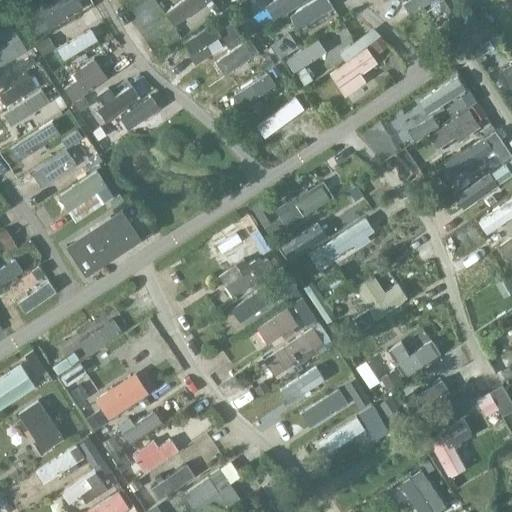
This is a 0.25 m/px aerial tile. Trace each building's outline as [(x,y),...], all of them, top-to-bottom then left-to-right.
[(44,23),(82,7),(79,0),(43,0),(35,4),(44,23)] [(209,0),(174,0),(164,6),(173,22),(192,12),(194,17),(213,7),(209,0)] [(267,0),(270,12),(289,8),(287,0),(267,0)] [(329,0),(306,0),(287,12),(295,25),(331,3),(329,0)] [(242,3),(237,15),(250,21),(255,9),(242,3)] [(207,51),(223,43),(208,14),(179,29),(189,50),(203,43),(207,51)] [(0,97),(0,63),(25,50),(8,18),(0,22),(0,39),(3,46),(0,47),(0,103),(2,102),(0,97)] [(242,39),(231,22),(224,26),(228,33),(221,38),(228,49),(242,39)] [(346,57),(327,69),(338,87),(393,54),(375,25),(340,47),(346,57)] [(317,36),(283,57),(291,70),(325,49),(317,36)] [(254,37),(220,55),(227,68),(261,50),(254,37)] [(483,43),(488,51),(499,45),(494,37),(483,43)] [(72,68),(76,75),(62,83),(68,94),(103,73),(93,55),(72,68)] [(0,87),(0,94),(11,114),(43,97),(29,71),(0,87)] [(125,76),(95,93),(105,110),(135,93),(125,76)] [(451,79),(414,96),(422,113),(459,96),(451,79)] [(234,103),(259,93),(254,81),(230,91),(234,103)] [(120,111),(126,123),(157,107),(151,95),(120,111)] [(88,99),(77,107),(88,123),(99,114),(88,99)] [(442,146),(482,124),(474,109),(433,132),(442,146)] [(101,141),(126,127),(116,110),(92,125),(101,141)] [(278,120),(266,126),(272,138),(284,131),(278,120)] [(76,130),(62,139),(67,146),(81,137),(76,130)] [(96,187),(105,182),(96,168),(57,193),(74,219),(104,199),(96,187)] [(287,219),(299,206),(287,195),(275,208),(287,219)] [(504,252),(511,249),(511,197),(490,204),(504,252)] [(84,275),(140,239),(121,209),(65,245),(84,275)] [(326,255),(374,235),(367,218),(319,238),(326,255)] [(316,219),(278,243),(286,257),(325,233),(316,219)] [(6,229),(12,241),(29,233),(23,221),(6,229)] [(230,221),(202,240),(210,252),(227,241),(235,254),(236,255),(247,248),(230,221)] [(495,233),(485,236),(490,253),(500,249),(495,233)] [(0,277),(0,278),(17,271),(11,259),(0,264),(0,277)] [(233,279),(239,268),(228,262),(221,273),(233,279)] [(38,265),(31,270),(37,278),(44,273),(38,265)] [(202,286),(213,299),(227,288),(216,274),(202,286)] [(354,286),(368,308),(352,318),(359,329),(376,318),(408,297),(398,282),(384,292),(372,274),(354,286)] [(302,287),(325,322),(335,316),(312,281),(302,287)] [(231,303),(240,318),(270,299),(261,285),(231,303)] [(288,306),(255,322),(263,339),(296,323),(288,306)] [(76,339),(85,352),(120,329),(112,315),(76,339)] [(261,356),(271,373),(322,341),(311,324),(261,356)] [(438,356),(431,339),(406,350),(401,338),(390,343),(402,372),(438,356)] [(24,355),(30,364),(38,359),(32,349),(24,355)] [(55,369),(76,357),(72,350),(51,362),(55,369)] [(87,353),(74,362),(82,374),(95,365),(87,353)] [(304,382),(329,367),(322,355),(297,370),(304,382)] [(0,404),(32,381),(17,361),(0,373),(0,404)] [(106,416),(146,388),(132,367),(92,395),(106,416)] [(232,373),(216,381),(222,394),(238,386),(232,373)] [(329,409),(353,392),(345,381),(320,398),(329,409)] [(503,416),(511,410),(511,401),(502,384),(489,392),(499,408),(503,416)] [(286,407),(296,393),(287,387),(277,401),(286,407)] [(389,418),(418,403),(411,390),(394,399),(391,393),(379,400),(389,418)] [(34,392),(13,406),(39,446),(60,432),(34,392)] [(486,416),(499,408),(489,392),(476,399),(486,416)] [(355,412),(316,438),(325,451),(366,424),(374,436),(387,427),(370,401),(355,411),(355,412)] [(116,417),(124,436),(159,421),(151,402),(116,417)] [(466,466),(454,441),(471,433),(463,417),(428,434),(447,474),(466,466)] [(126,451),(137,471),(177,447),(169,434),(155,442),(151,436),(126,451)] [(41,481),(82,454),(74,441),(32,468),(41,481)] [(103,460),(57,489),(65,501),(80,491),(86,500),(116,481),(103,460)] [(169,483),(175,469),(160,463),(154,477),(169,483)] [(181,494),(192,511),(219,493),(227,505),(239,497),(218,467),(207,475),(207,476),(181,494)] [(400,483),(419,511),(438,511),(446,506),(422,469),(400,483)] [(130,511),(133,510),(120,488),(79,511),(130,511)]
